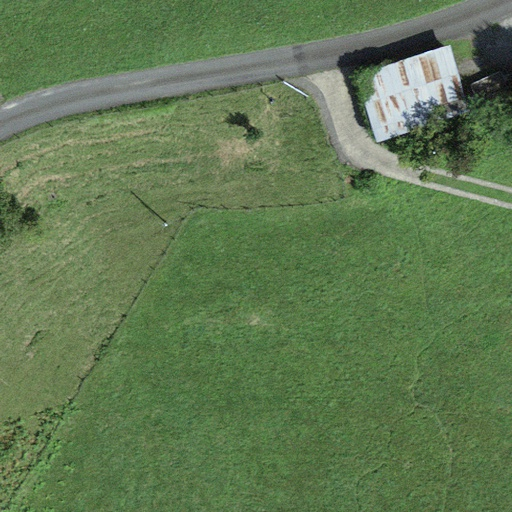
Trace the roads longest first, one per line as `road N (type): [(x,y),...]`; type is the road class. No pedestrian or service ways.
road 1 (unclassified): [(461,0),(410,24),(36,107),(0,123)]
road 2 (track): [(334,41),(357,131),(370,144),(398,159),(511,185)]
